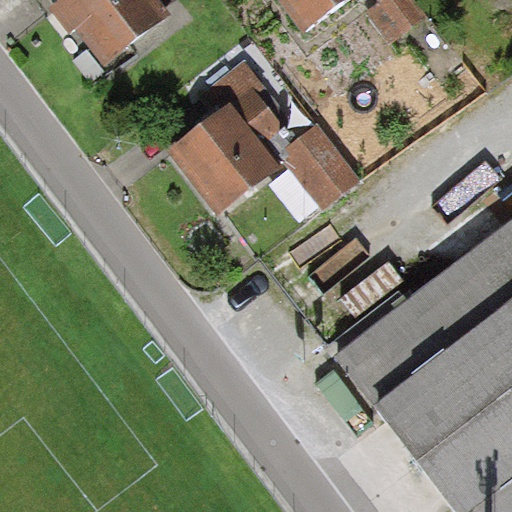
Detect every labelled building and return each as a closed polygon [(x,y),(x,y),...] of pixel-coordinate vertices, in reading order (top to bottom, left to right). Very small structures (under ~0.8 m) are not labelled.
[(162,0),(61,0),(50,9),(71,36),(77,32),(106,69),(175,16),(162,0)] [(282,0),(308,32),(347,0),(282,0)] [(429,18),(415,0),(380,0),(382,2),(367,13),(390,46),(429,18)] [(215,115),(170,149),(218,214),(287,163),(323,211),(363,181),(320,122),(303,135),(247,60),(200,95),(215,115)] [(511,511),(511,219),(332,351),(450,511),(511,511)]
